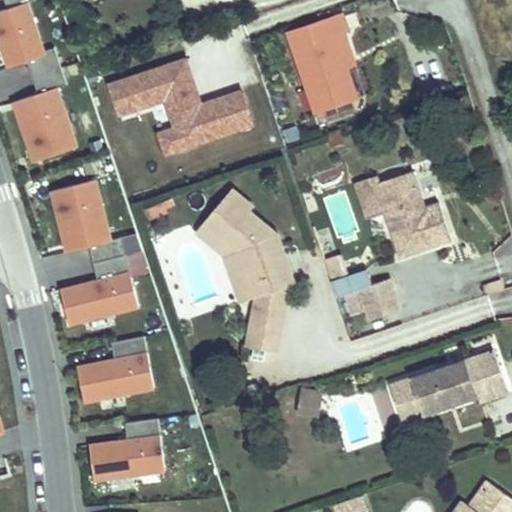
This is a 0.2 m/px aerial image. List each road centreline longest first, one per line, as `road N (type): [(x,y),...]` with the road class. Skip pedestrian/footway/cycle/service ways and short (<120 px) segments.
road 1 (residential): [(0,223),(50,416),(58,511)]
road 2 (unknown): [(328,347),(511,295)]
